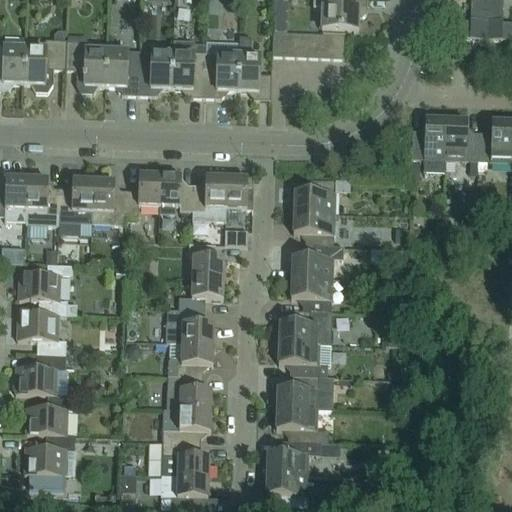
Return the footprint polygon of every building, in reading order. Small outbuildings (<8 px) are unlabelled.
[(365,23),(366,2),(330,0),(329,0),(312,0),(312,12),(321,13),(320,33),(357,34),(357,21),(361,21),(361,22),(365,23)] [(486,10),(486,0),(470,0),(470,9),(486,10)] [(486,0),(486,10),(502,11),(502,0),(486,0)] [(485,44),(486,10),(470,9),(469,26),(452,25),(451,42),(485,44)] [(511,44),(511,26),(501,27),(502,11),(486,10),(485,44),(511,44)] [(278,21),(273,27),(273,37),(282,37),(288,32),(278,21)] [(283,61),(284,37),(282,37),(273,37),(272,37),(271,61),(283,61)] [(295,62),(296,38),(284,37),(283,61),(295,62)] [(307,62),(308,38),(296,38),(295,62),(307,62)] [(319,63),(319,39),(308,38),(307,62),(319,63)] [(330,63),(331,39),(319,39),(319,63),(330,63)] [(343,40),(331,39),(330,63),(343,64),(343,40)] [(269,105),(270,80),(258,80),(259,61),(250,60),(250,42),(238,42),(238,48),(238,60),(236,96),(250,97),(249,102),(253,105),(269,105)] [(52,75),(64,75),(65,46),(44,45),(44,53),(24,52),(23,89),(30,89),(35,97),(47,98),(52,90),(52,75)] [(104,92),(106,55),(86,55),(86,47),(65,46),(64,75),(76,75),(76,91),(80,99),(92,99),(97,92),(104,92)] [(203,103),(205,59),(205,49),(193,48),(193,46),(172,46),(172,58),(170,94),(184,94),(183,99),(186,103),(203,103)] [(236,96),(238,60),(238,48),(205,47),(205,49),(205,59),(203,103),(220,104),(223,101),(223,96),(236,96)] [(452,49),(452,62),(468,62),(468,49),(452,49)] [(23,89),(24,52),(0,51),(0,96),(6,96),(10,93),(10,89),(23,89)] [(137,101),(139,56),(106,55),(104,92),(118,92),(117,97),(120,100),(137,101)] [(170,94),(172,58),(139,56),(137,101),(154,101),(157,98),(157,94),(170,94)] [(444,165),(445,125),(424,124),(424,136),(411,136),(410,164),(423,165),(422,177),(443,178),(444,165)] [(466,125),(445,125),(444,165),(477,166),(477,158),(465,157),(466,125)] [(510,168),(511,127),(491,126),(489,158),(477,158),(477,166),(510,168)] [(158,211),(160,180),(138,179),(138,197),(125,196),(124,222),(137,223),(137,210),(158,211)] [(191,217),(192,191),(180,190),(181,181),(160,180),(158,211),(179,212),(179,216),(191,217)] [(4,218),(4,225),(24,226),(26,183),(5,182),(5,194),(4,206),(4,213),(4,218)] [(225,213),(226,182),(205,182),(204,191),(192,191),(191,217),(191,225),(224,226),(225,213)] [(251,214),(252,193),(247,192),(247,183),(226,182),(225,213),(251,214)] [(58,227),(59,194),(47,193),(47,184),(26,183),(24,226),(24,231),(57,232),(58,227)] [(91,229),(92,186),(72,185),(71,194),(59,194),(58,227),(80,228),(91,229)] [(124,230),(124,222),(125,196),(113,196),(114,186),(92,186),(91,229),(124,230)] [(294,197),(293,218),(333,219),(334,198),(338,196),(349,197),(349,186),(335,186),(326,186),(325,198),(294,197)] [(332,252),(333,219),(293,218),(292,239),(324,240),(323,251),(332,252)] [(395,232),(395,246),(407,246),(407,232),(395,232)] [(246,251),(247,236),(224,235),(223,250),(246,251)] [(59,240),(55,261),(77,265),(81,244),(59,240)] [(222,284),(223,263),(214,262),(214,250),(188,249),(187,262),(192,262),(191,283),(222,284)] [(343,252),(332,252),(323,251),(315,251),(315,263),(291,262),(291,283),(331,284),(332,263),(342,264),(343,252)] [(1,253),(1,254),(0,267),(0,268),(23,269),(23,254),(1,253)] [(45,256),(44,270),(46,270),(54,270),(55,256),(45,256)] [(136,267),(136,278),(147,278),(147,267),(136,267)] [(58,306),(59,280),(71,281),(71,271),(54,270),(46,270),(46,280),(18,279),(17,306),(38,306),(37,320),(58,320),(58,321),(66,322),(66,306),(58,306)] [(221,305),(222,284),(191,283),(191,303),(178,303),(178,315),(204,316),(204,304),(221,305)] [(343,285),(331,284),(291,283),(290,304),(303,305),(302,316),(330,317),(331,305),(343,306),(343,285)] [(212,350),(213,329),(203,328),(204,316),(178,315),(169,315),(168,348),(169,348),(212,350)] [(330,317),(302,316),(296,316),(296,328),(279,327),(278,349),(329,350),(330,317)] [(57,346),(58,321),(58,320),(37,320),(17,319),(16,346),(36,346),(36,360),(65,361),(65,346),(57,346)] [(382,336),(382,352),(398,353),(398,336),(382,336)] [(211,371),(212,350),(169,348),(168,365),(167,365),(167,382),(201,383),(202,371),(211,371)] [(329,371),(329,350),(278,349),(277,369),(290,370),(290,381),(317,382),(326,383),(326,371),(329,371)] [(64,375),(65,361),(36,360),(35,373),(15,373),(14,399),(47,400),(55,401),(55,400),(56,375),(64,375)] [(276,393),(276,414),(316,415),(331,416),(332,383),(326,383),(317,382),(290,381),(289,393),(276,393)] [(210,416),(210,395),(201,395),(201,383),(167,382),(166,415),(210,416)] [(75,400),(55,400),(55,401),(47,400),(46,414),(26,413),(25,440),(45,440),(65,441),(65,440),(66,416),(75,416),(75,400)] [(316,435),(316,415),(276,414),(275,435),(288,435),(287,447),(319,448),(327,448),(328,435),(316,435)] [(209,437),(210,416),(166,415),(163,415),(162,448),(199,449),(199,437),(209,437)] [(0,419),(0,442),(17,442),(16,419),(0,419)] [(24,453),(23,480),(25,480),(27,480),(27,494),(63,495),(64,481),(65,455),(73,456),(74,440),(65,440),(65,441),(45,440),(45,454),(24,453)] [(306,480),(307,459),(319,460),(319,448),(287,447),(279,446),(279,458),(266,458),(265,479),(306,480)] [(207,483),(208,461),(199,461),(199,449),(162,448),(160,481),(207,483)] [(122,472),(122,480),(134,480),(134,472),(122,472)] [(304,511),(306,480),(265,479),(265,500),(296,501),(296,511),(304,511)] [(207,504),(207,483),(160,481),(160,502),(169,503),(168,511),(197,511),(198,503),(207,504)] [(119,498),(118,508),(134,508),(135,498),(119,498)]
